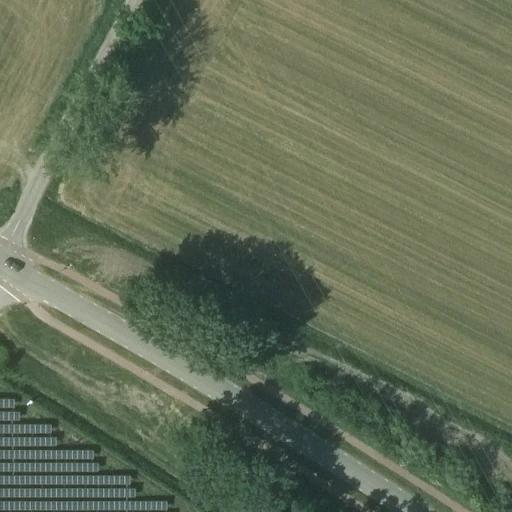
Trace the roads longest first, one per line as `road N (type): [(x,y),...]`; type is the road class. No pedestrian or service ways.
road 1 (tertiary): [(411,511),(0,262)]
road 2 (unclassified): [(0,261),(134,0)]
